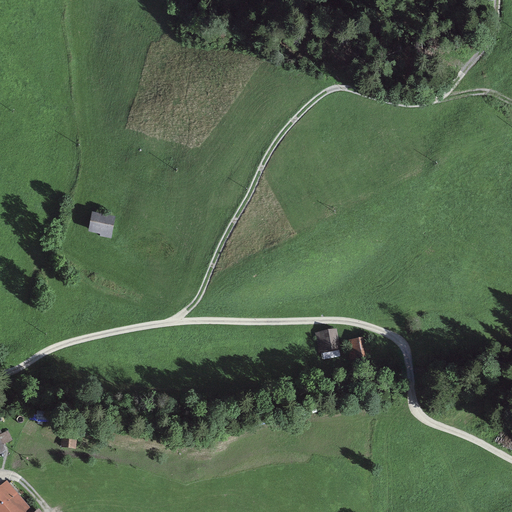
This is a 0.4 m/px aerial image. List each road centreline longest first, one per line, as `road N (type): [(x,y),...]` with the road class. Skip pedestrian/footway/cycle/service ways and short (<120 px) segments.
road 1 (track): [(0,195),(47,259),(174,321),(198,299),(273,143),(305,107),(337,86),(398,103),(435,100),(495,28),(496,0)]
road 2 (track): [(511,459),(422,417),(404,346),(349,321),(151,324),(63,344),(0,374)]
